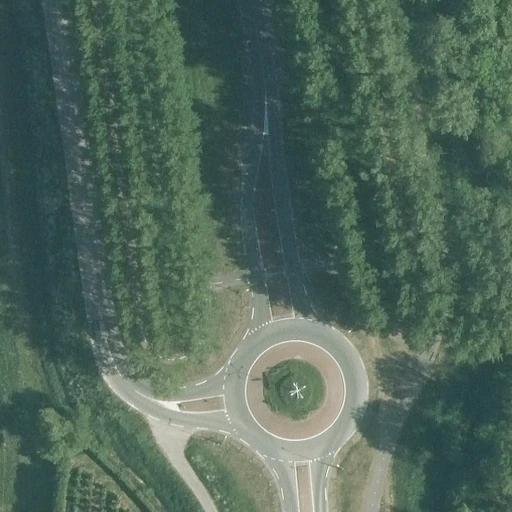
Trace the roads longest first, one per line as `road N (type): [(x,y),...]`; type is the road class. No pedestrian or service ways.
road 1 (secondary): [(131,389),(104,346),(53,0)]
road 2 (unclassified): [(262,145),(245,198),(262,338)]
road 3 (unclassified): [(302,330),(280,199),(262,145)]
road 4 (secondary): [(327,443),(345,425),(354,378),(325,338),(302,330)]
road 5 (unclassified): [(262,145),(264,92),(247,0)]
